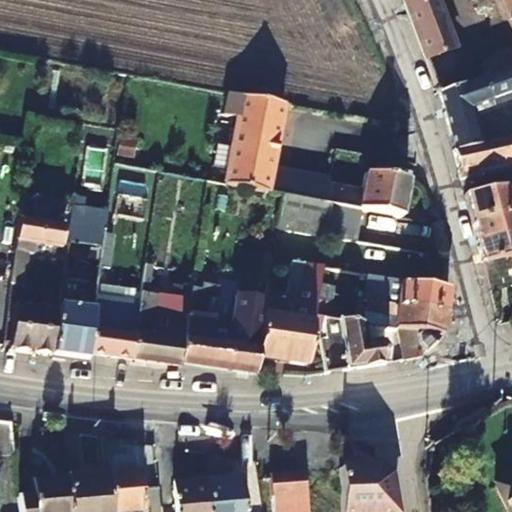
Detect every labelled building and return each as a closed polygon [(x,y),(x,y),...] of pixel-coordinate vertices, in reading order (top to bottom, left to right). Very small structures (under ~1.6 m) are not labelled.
[(432,0),(402,0),(425,61),(438,95),(464,84),(432,0)] [(511,46),(494,54),(497,61),(500,70),(511,64),(511,0),(498,0),(511,34),(511,46)] [(497,61),(483,66),(486,75),(500,70),(497,61)] [(449,136),(474,129),(470,111),(511,94),(511,64),(500,70),(486,75),(477,79),(464,84),(438,95),(449,136)] [(486,75),(483,66),(474,70),(477,79),(486,75)] [(322,204),(326,182),(270,171),(283,103),(228,93),(224,115),(236,118),(228,161),(225,161),(223,168),(227,169),(224,185),(281,196),(322,204)] [(478,145),(474,129),(449,136),(453,150),(478,145)] [(511,137),(478,145),(453,150),(461,179),(470,177),(469,170),(511,161),(511,137)] [(364,173),(361,191),(358,210),(400,218),(406,181),(364,173)] [(342,207),(345,188),(336,186),(326,182),(322,204),(331,205),(342,207)] [(511,183),(464,193),(472,220),(511,212),(511,183)] [(361,191),(345,188),(342,207),(358,210),(361,191)] [(281,196),(276,228),(325,236),(331,205),(322,204),(281,196)] [(325,236),(353,242),(358,210),(342,207),(331,205),(325,236)] [(511,234),(511,212),(472,220),(478,241),(511,234)] [(61,224),(16,216),(9,282),(23,284),(29,243),(58,247),(61,224)] [(99,246),(101,229),(68,224),(65,241),(99,246)] [(113,230),(101,229),(99,246),(111,247),(113,230)] [(511,234),(478,241),(484,262),(511,258),(511,234)] [(130,358),(137,308),(127,307),(126,313),(103,310),(109,256),(98,253),(91,309),(85,351),(130,358)] [(506,270),(511,268),(511,258),(484,262),(491,290),(509,286),(506,270)] [(304,364),(309,336),(312,316),(315,299),(317,284),(320,267),(302,264),(293,320),(261,314),(255,356),(304,364)] [(317,284),(332,286),(334,270),(320,267),(317,284)] [(140,291),(147,292),(150,272),(143,271),(140,291)] [(178,361),(252,372),(255,356),(261,314),(266,281),(235,276),(233,290),(227,289),(226,294),(232,294),(225,332),(208,329),(210,319),(202,318),(205,297),(213,299),(215,286),(199,283),(198,288),(189,286),(188,297),(178,361)] [(53,278),(51,285),(59,287),(60,280),(53,278)] [(384,278),(382,288),(397,291),(399,281),(384,278)] [(397,291),(382,288),(377,287),(376,293),(370,292),(369,300),(444,311),(447,289),(399,281),(397,291)] [(175,284),(173,296),(188,297),(189,286),(175,284)] [(331,294),(332,286),(317,284),(315,299),(330,302),(331,294)] [(59,287),(51,285),(48,285),(44,308),(56,309),(57,305),(59,287)] [(170,314),(164,315),(161,338),(151,336),(154,314),(147,312),(147,292),(140,291),(137,308),(130,358),(177,365),(178,361),(188,297),(173,296),(170,314)] [(328,318),(330,302),(315,299),(312,316),(320,317),(328,318)] [(367,308),(381,314),(395,316),(393,328),(398,329),(423,333),(441,335),(444,311),(369,300),(367,308)] [(56,309),(44,308),(14,304),(8,349),(50,355),(56,309)] [(50,355),(84,360),(85,351),(91,309),(57,305),(56,309),(50,355)] [(164,315),(154,314),(151,336),(161,338),(164,315)] [(395,316),(381,314),(379,326),(393,328),(395,316)] [(312,316),(309,336),(318,338),(323,337),(320,317),(312,316)] [(323,337),(318,338),(323,372),(382,363),(379,342),(363,344),(360,323),(328,318),(320,317),(323,337)] [(398,329),(398,334),(399,344),(401,360),(419,356),(416,336),(423,333),(398,329)] [(441,335),(423,333),(416,336),(419,356),(441,335)] [(0,452),(11,451),(9,422),(0,422),(0,452)] [(393,511),(387,476),(374,466),(338,468),(339,511),(393,511)] [(105,511),(156,511),(156,505),(154,488),(137,490),(135,472),(103,474),(105,511)] [(305,511),(303,472),(268,475),(270,511),(305,511)] [(65,511),(105,511),(103,474),(63,478),(65,511)] [(511,511),(511,475),(495,484),(507,511),(511,511)] [(30,494),(15,495),(16,511),(65,511),(63,478),(29,481),(30,494)] [(206,511),(240,511),(236,481),(204,485),(206,511)] [(156,511),(206,511),(204,485),(171,488),(173,504),(156,505),(156,511)]
